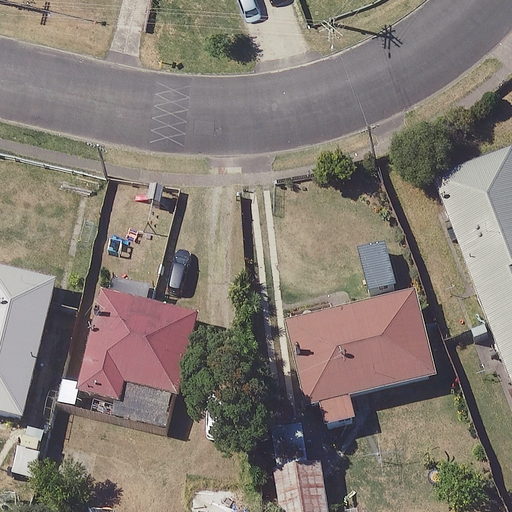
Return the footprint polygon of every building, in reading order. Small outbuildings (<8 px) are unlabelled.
[(511,155),(438,182),(511,387),(511,155)] [(57,286),(0,272),(0,416),(23,422),(57,286)] [(148,295),(108,286),(84,396),(126,404),(121,424),(173,435),(197,319),(146,308),(148,295)] [(437,381),(418,299),(290,327),(308,408),(321,405),(326,430),(355,423),(350,400),(437,381)] [(330,511),(328,472),(279,475),(281,511),(330,511)] [(254,511),(252,475),(189,478),(190,511),(254,511)]
